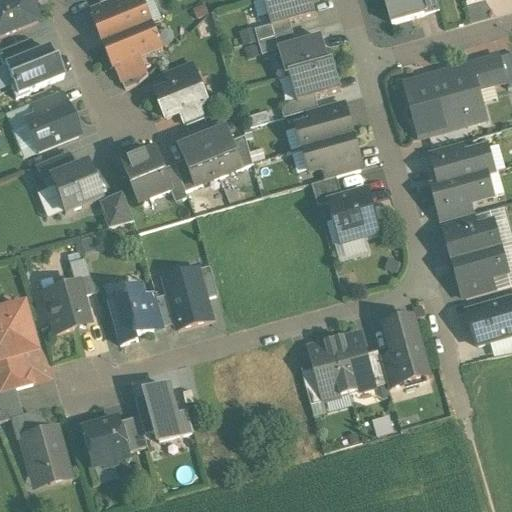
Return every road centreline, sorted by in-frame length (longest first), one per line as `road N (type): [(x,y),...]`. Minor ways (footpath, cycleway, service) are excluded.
road 1 (residential): [(426,289),(86,383)]
road 2 (residential): [(373,58),(426,289)]
road 3 (residential): [(113,134),(58,0)]
road 4 (residential): [(373,58),(511,20)]
road 5 (residential): [(426,289),(465,420)]
